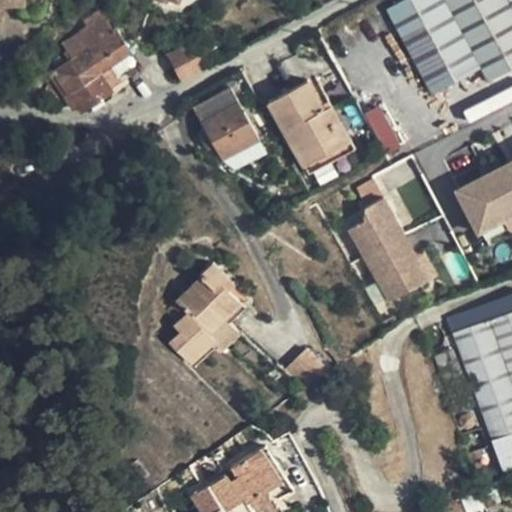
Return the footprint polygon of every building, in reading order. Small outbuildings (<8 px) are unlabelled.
[(0,0),(0,22),(15,23),(23,23),(24,0),(0,0)] [(32,24),(33,0),(24,0),(23,23),(32,24)] [(381,0),(371,5),(435,122),(511,80),(511,10),(506,0),(381,0)] [(100,13),(86,21),(85,22),(89,28),(75,37),(66,51),(71,60),(113,31),(100,13)] [(0,48),(7,47),(15,23),(0,22),(0,48)] [(115,29),(113,31),(71,60),(49,74),(50,80),(43,94),(53,111),(64,103),(72,112),(80,108),(83,113),(89,110),(91,112),(116,96),(112,89),(124,81),(112,62),(130,50),(115,29)] [(66,51),(75,37),(63,45),(66,51)] [(181,83),(204,73),(190,43),(167,53),(181,83)] [(306,162),(352,137),(332,102),(324,106),(308,78),(270,101),(306,162)] [(223,158),(260,137),(231,85),(192,106),(223,158)] [(378,106),(366,113),(387,152),(399,145),(378,106)] [(357,146),(352,137),(306,162),(311,171),(357,146)] [(511,162),(453,192),(477,238),(504,224),(509,233),(511,231),(511,162)] [(327,208),(351,193),(344,181),(320,196),(327,208)] [(396,187),(364,202),(369,213),(360,217),(374,245),(415,226),(396,187)] [(415,226),(374,245),(396,291),(437,271),(426,249),(415,226)] [(435,245),(426,249),(437,271),(446,266),(435,245)] [(191,362),(212,340),(214,338),(209,333),(224,317),(240,300),(227,287),(233,281),(213,259),(198,273),(201,276),(177,300),(188,311),(175,325),(180,332),(170,342),(191,362)] [(511,294),(484,305),(488,316),(511,307),(511,294)] [(488,316),(484,305),(446,318),(451,330),(488,316)] [(511,307),(488,316),(451,330),(470,385),(491,440),(511,431),(511,307)] [(239,332),(224,317),(209,333),(214,338),(212,340),(220,349),(239,332)] [(415,349),(425,346),(423,342),(423,337),(424,332),(412,336),(412,342),(415,349)] [(309,348),(288,365),(302,382),(323,365),(309,348)] [(435,358),(448,390),(465,383),(453,351),(435,358)] [(277,362),(275,364),(263,377),(277,390),(291,376),(277,362)] [(474,404),(465,383),(448,390),(449,392),(459,411),(474,404)] [(511,466),(511,431),(491,440),(502,470),(511,466)] [(198,490),(213,511),(250,511),(244,502),(265,488),(283,476),(260,444),(226,468),(232,477),(224,481),(219,475),(198,490)] [(138,458),(131,463),(131,465),(142,478),(149,473),(138,458)] [(267,511),(277,505),(265,488),(244,502),(250,511),(267,511)] [(482,511),(474,491),(462,498),(467,511),(482,511)]
